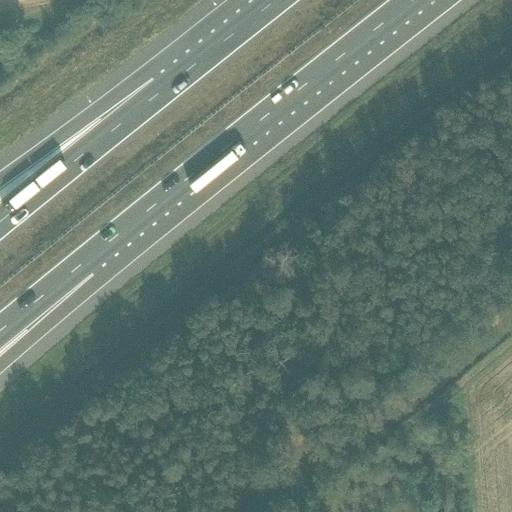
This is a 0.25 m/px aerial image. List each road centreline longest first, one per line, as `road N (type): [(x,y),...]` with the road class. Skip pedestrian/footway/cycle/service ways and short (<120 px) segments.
road 1 (motorway): [(82,262),(413,0)]
road 2 (motorway): [(157,94),(0,223)]
road 3 (motorway): [(157,94),(0,181)]
road 4 (motorway): [(277,0),(157,94)]
road 5 (motorway): [(0,365),(41,330),(82,262)]
